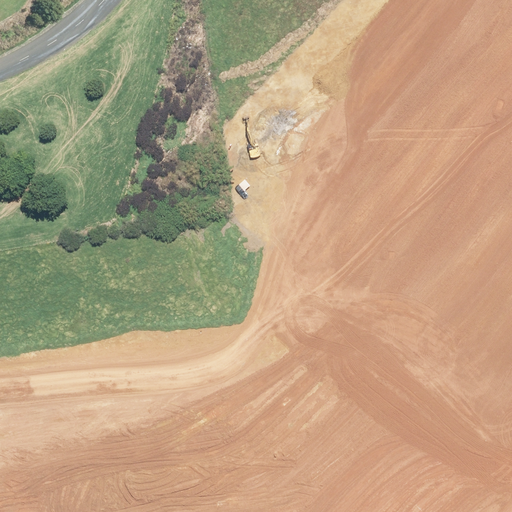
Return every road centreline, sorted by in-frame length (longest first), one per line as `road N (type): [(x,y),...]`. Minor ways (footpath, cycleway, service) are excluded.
road 1 (track): [(511,425),(476,406),(383,381),(0,384)]
road 2 (track): [(263,381),(288,172),(342,94),(436,0)]
road 3 (residential): [(0,68),(102,0)]
